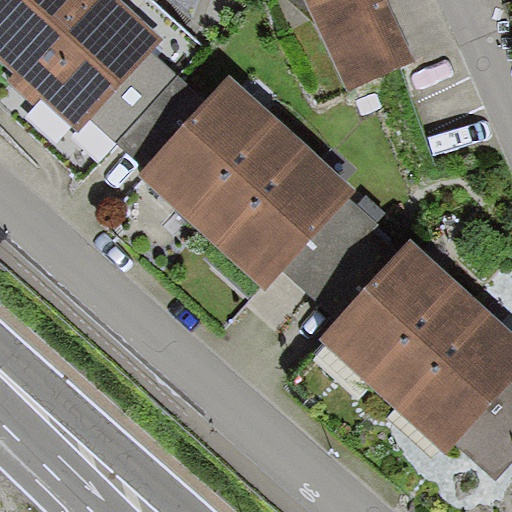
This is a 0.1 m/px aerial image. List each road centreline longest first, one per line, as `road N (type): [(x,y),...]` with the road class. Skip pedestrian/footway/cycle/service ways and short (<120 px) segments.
road 1 (residential): [(0,213),(345,511)]
road 2 (primary): [(0,365),(160,511)]
